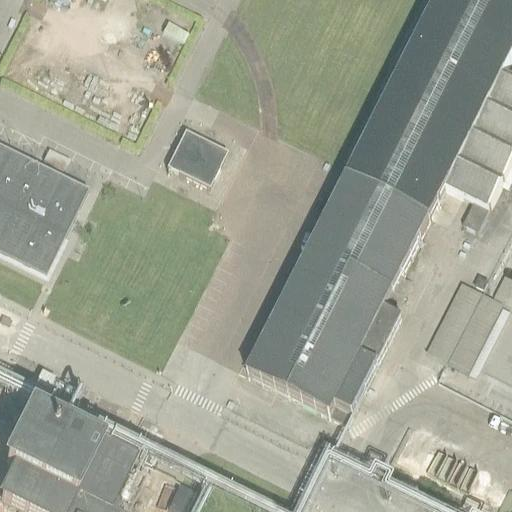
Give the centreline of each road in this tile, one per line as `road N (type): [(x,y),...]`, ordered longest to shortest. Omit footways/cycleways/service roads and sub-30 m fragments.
road 1 (unknown): [(0,93),(99,146),(132,152),(187,107),(204,108),(295,164),(298,195),(199,423)]
road 2 (unclassified): [(375,511),(0,324)]
road 3 (unknown): [(346,497),(400,377)]
road 4 (unknown): [(400,377),(511,446)]
road 5 (unknown): [(400,377),(455,260)]
